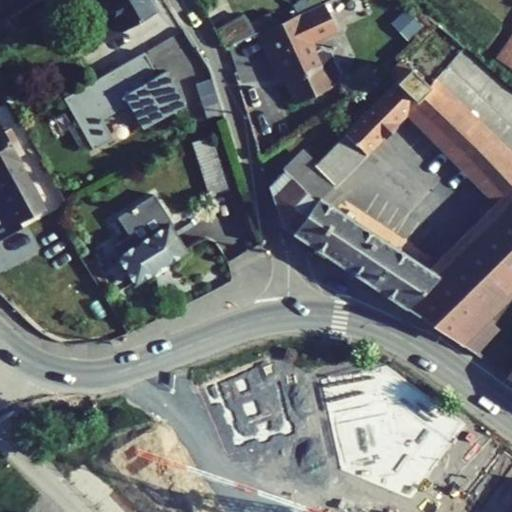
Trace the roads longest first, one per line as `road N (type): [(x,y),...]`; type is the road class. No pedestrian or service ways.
road 1 (residential): [(177,0),(223,77),(277,256),(283,316)]
road 2 (tertiary): [(511,414),(392,331),(340,317),(283,316)]
road 3 (residential): [(158,356),(216,468),(261,511)]
road 4 (tertiary): [(283,316),(158,356)]
